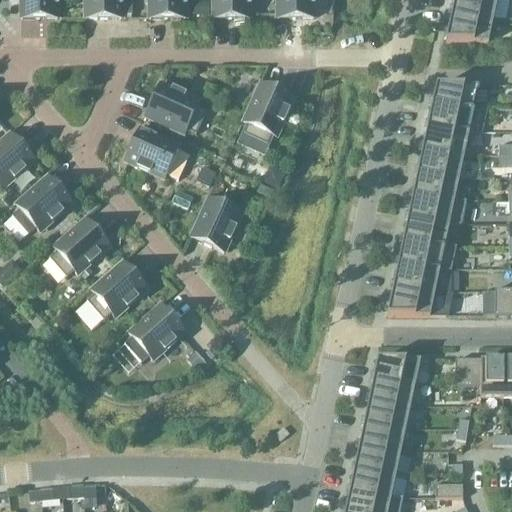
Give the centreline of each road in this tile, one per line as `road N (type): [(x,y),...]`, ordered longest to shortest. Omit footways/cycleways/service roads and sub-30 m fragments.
road 1 (residential): [(81,165),(318,431)]
road 2 (residential): [(0,481),(112,469),(307,481)]
road 3 (residential): [(337,339),(395,63)]
road 4 (residential): [(131,59),(395,63)]
road 5 (residential): [(511,341),(337,339)]
road 6 (residential): [(0,56),(131,59)]
road 7 (residential): [(0,66),(81,165)]
